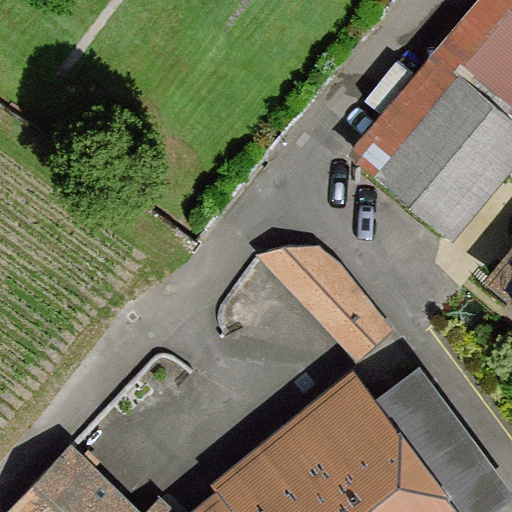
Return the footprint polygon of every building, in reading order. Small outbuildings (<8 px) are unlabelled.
[(511,0),(472,0),(353,140),(379,164),(511,8),(511,0)] [(511,8),(379,164),(452,225),(511,156),(511,8)] [(262,256),(358,354),(389,326),(315,243),(283,244),(262,256)] [(511,275),(502,287),(511,296),(511,275)] [(416,355),(372,390),(462,511),(474,511),(511,482),(416,355)] [(462,511),(372,390),(358,371),(226,477),(228,482),(187,511),(183,511),(164,491),(146,509),(74,441),(4,511),(462,511)]
